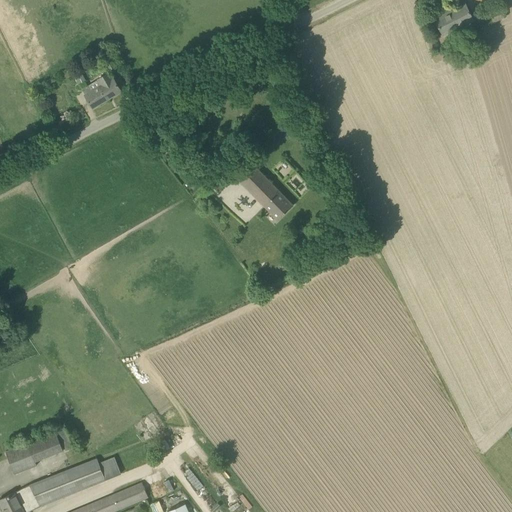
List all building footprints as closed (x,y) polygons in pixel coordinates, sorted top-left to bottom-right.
[(443,35),(474,20),(466,3),(435,19),(443,35)] [(488,26),(506,17),(500,5),(482,13),(488,26)] [(109,69),(116,65),(109,52),(102,56),(109,69)] [(73,72),(80,85),(87,81),(80,68),(73,72)] [(93,108),(121,91),(109,71),(98,79),(101,84),(84,94),(93,108)] [(293,205),(248,160),(234,174),(228,167),(211,183),(218,191),(236,175),(278,219),(293,205)] [(65,428),(56,431),(64,450),(72,447),(65,428)] [(6,451),(15,474),(37,465),(35,461),(64,450),(56,431),(6,451)] [(28,511),(105,478),(96,458),(23,488),(15,492),(0,500),(0,502),(4,511),(28,511)] [(223,477),(219,479),(226,492),(230,490),(223,477)] [(114,511),(149,497),(142,482),(71,511),(114,511)] [(188,511),(185,503),(167,511),(166,511),(188,511)]
